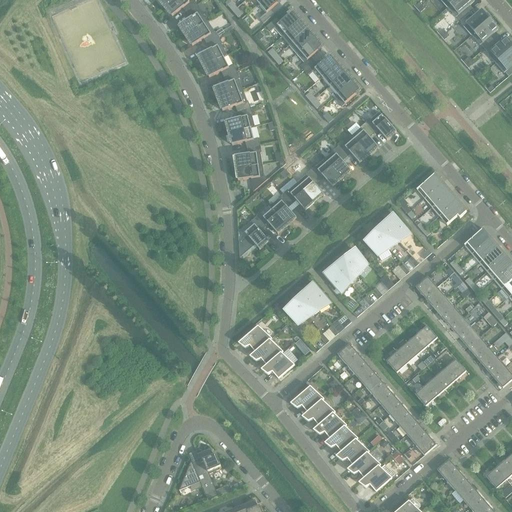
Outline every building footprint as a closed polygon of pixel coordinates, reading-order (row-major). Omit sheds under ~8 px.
[(174,0),(157,0),(165,8),(174,0)] [(186,14),(198,6),(193,0),(189,3),(186,0),(174,0),(165,8),(172,17),(172,18),(183,9),(186,14)] [(270,11),(282,0),(264,0),(259,5),(266,14),(259,20),(263,25),(274,15),(270,11)] [(440,0),(447,9),(457,0),(440,0)] [(467,8),(474,2),(471,0),(457,0),(447,9),(456,18),(457,17),(460,22),(471,13),(467,8)] [(190,19),(179,27),(186,37),(207,23),(203,16),(208,13),(201,3),(198,6),(186,14),(190,19)] [(237,9),(232,4),(228,7),(233,13),(237,9)] [(241,14),(237,9),(233,13),(237,18),(241,14)] [(472,36),(492,19),(487,14),(485,16),(481,11),(463,27),(472,36)] [(277,18),(266,27),(270,32),(274,29),(275,30),(282,38),(301,21),(293,12),(281,23),(277,18)] [(491,36),(498,30),(494,26),(496,24),(492,19),(472,36),(480,46),(481,45),(484,50),(495,41),(491,36)] [(282,38),(289,46),(308,30),(301,21),(282,38)] [(219,38),(215,32),(214,33),(207,23),(186,37),(192,47),(204,40),(207,45),(219,38)] [(308,30),(289,46),(297,55),(315,39),(308,30)] [(259,43),(264,38),(260,33),(254,38),(259,43)] [(210,51),(198,57),(204,68),(223,58),(226,56),(221,45),(222,45),(219,38),(207,45),(210,51)] [(315,39),(297,55),(303,62),(304,64),(300,67),(304,71),(315,62),(311,58),(323,48),(315,39)] [(495,64),(511,50),(511,42),(509,43),(506,39),(499,45),(495,41),(484,50),(488,54),(487,55),(495,64)] [(511,50),(495,64),(504,74),(505,73),(509,78),(511,74),(511,50)] [(278,56),(273,51),(269,54),(273,60),(278,56)] [(282,61),(278,56),(273,60),(278,65),(282,61)] [(315,62),(304,71),(308,76),(312,73),(318,80),(319,81),(322,79),(338,65),(330,56),(318,67),(315,62)] [(229,68),(223,58),(204,68),(209,78),(209,79),(221,73),(224,78),(237,73),(233,66),(229,68)] [(338,65),(322,79),(330,87),(346,74),(338,65)] [(226,84),(214,89),(218,100),(242,91),(238,80),(239,79),(237,73),(224,78),(226,84)] [(346,74),(330,87),(337,96),(353,82),(346,74)] [(337,96),(334,99),(342,107),(361,91),(353,82),(337,96)] [(262,91),(260,84),(253,87),(255,94),(262,91)] [(242,91),(218,100),(222,111),(222,112),(235,107),(237,113),(251,109),(248,102),(247,102),(242,91)] [(315,100),(311,94),(306,98),(311,103),(315,100)] [(320,105),(315,100),(311,103),(316,109),(320,105)] [(239,119),(226,122),(229,134),(251,128),(254,127),(251,116),(252,116),(251,109),(237,113),(239,119)] [(369,120),(365,124),(374,135),(378,131),(387,141),(396,133),(397,133),(391,127),(393,125),(386,117),(384,118),(382,116),(379,113),(378,113),(371,120),(370,121),(369,120)] [(333,120),(328,115),(324,118),(329,124),(333,120)] [(347,118),(342,122),(345,127),(351,123),(347,118)] [(359,130),(352,137),(354,140),(369,156),(378,149),(370,138),(374,135),(365,124),(363,126),(360,128),(361,129),(359,130)] [(254,140),(251,128),(229,134),(232,146),(245,143),(246,149),(260,146),(259,139),(254,140)] [(342,144),(338,148),(347,158),(351,154),(360,165),(360,164),(369,156),(354,140),(352,137),(347,140),(343,144),(342,144)] [(263,165),(261,153),(262,153),(260,146),(246,149),(248,155),(234,157),(236,169),(263,165)] [(333,153),(324,160),(342,180),(350,172),(351,172),(342,162),(347,158),(338,148),(333,151),(334,152),(333,153)] [(315,167),(310,171),(319,182),(323,178),(332,188),(333,188),(342,180),(324,160),(316,167),(315,168),(315,167)] [(268,180),(265,177),(264,177),(263,165),(236,169),(238,181),(238,182),(251,179),(253,193),(268,180)] [(305,177),(297,183),(314,203),(323,196),(324,196),(315,185),(319,182),(310,171),(306,175),(305,177)] [(417,191),(424,200),(442,184),(435,176),(436,175),(436,174),(417,191)] [(287,191),(283,194),(292,205),(296,201),(305,212),(305,211),(314,203),(297,183),(289,190),(288,191),(287,191)] [(424,200),(432,209),(449,193),(442,185),(444,184),(443,183),(442,184),(424,200)] [(432,209),(439,217),(457,202),(450,194),(451,192),(432,209)] [(271,206),(270,207),(273,210),(287,227),(296,219),(297,219),(288,209),(292,205),(283,194),(278,198),(279,199),(278,200),(271,206)] [(462,217),(467,213),(465,211),(466,210),(466,209),(464,210),(457,202),(459,201),(458,200),(457,202),(439,217),(447,226),(460,215),(462,217)] [(411,212),(406,206),(402,210),(407,215),(411,212)] [(260,214),(256,218),(265,229),(269,225),(278,235),(287,227),(273,210),(263,218),(260,214)] [(415,217),(411,212),(407,215),(412,220),(415,217)] [(409,236),(394,216),(383,225),(399,243),(400,243),(399,242),(409,236)] [(243,239),(239,243),(239,259),(240,259),(255,246),(260,251),(260,250),(269,243),(260,232),(265,229),(256,218),(251,222),(254,226),(245,234),(247,236),(243,239)] [(426,229),(421,224),(417,227),(422,232),(426,229)] [(399,243),(383,225),(384,226),(375,233),(390,250),(389,249),(399,243)] [(430,234),(426,229),(422,232),(427,237),(430,234)] [(464,246),(472,255),(489,240),(483,232),(484,231),(484,230),(464,246)] [(390,250),(375,233),(374,234),(375,235),(366,243),(378,257),(390,250)] [(472,255),(479,264),(497,248),(490,240),(492,239),(491,239),(489,240),(472,255)] [(487,273),(506,256),(504,257),(497,249),(499,248),(498,247),(479,264),(487,273)] [(425,260),(432,254),(428,250),(421,256),(425,260)] [(368,266),(355,251),(346,260),(345,259),(359,276),(368,266)] [(494,281),(511,266),(511,265),(511,266),(505,258),(506,256),(487,273),(494,281)] [(419,265),(412,258),(409,261),(415,268),(419,265)] [(359,276),(345,259),(336,267),(336,266),(335,266),(351,285),(358,276),(359,277),(359,276)] [(458,267),(454,262),(450,265),(455,270),(458,267)] [(351,285),(335,266),(324,276),(342,294),(350,285),(351,285)] [(409,273),(403,266),(400,268),(406,276),(409,273)] [(502,290),(511,281),(511,266),(494,281),(502,290)] [(463,273),(458,267),(455,270),(459,276),(463,273)] [(386,276),(380,281),(389,291),(394,286),(386,276)] [(424,298),(436,288),(428,278),(416,288),(424,298)] [(473,284),(469,279),(465,282),(470,288),(473,284)] [(511,281),(502,290),(509,299),(511,296),(511,281)] [(329,305),(314,284),(303,294),(319,312),(320,312),(319,311),(329,305)] [(478,290),(473,284),(470,288),(474,293),(478,290)] [(433,309),(445,298),(436,288),(424,298),(433,309)] [(382,297),(376,289),(373,292),(379,299),(382,297)] [(464,299),(469,295),(466,291),(461,295),(464,299)] [(319,312),(303,294),(303,295),(295,302),(309,319),(310,319),(309,318),(319,312)] [(488,302),(484,296),(480,300),(485,305),(488,302)] [(373,304),(367,297),(364,300),(370,307),(373,304)] [(442,319),(454,308),(445,298),(433,309),(442,319)] [(357,318),(370,307),(364,300),(359,303),(362,307),(361,308),(354,315),(357,318)] [(309,319),(295,302),(294,303),(295,304),(286,312),(298,326),(309,319)] [(493,307),(488,302),(485,305),(489,310),(493,307)] [(451,329),(462,318),(454,308),(442,319),(451,329)] [(503,319),(499,314),(495,317),(499,322),(503,319)] [(497,324),(491,317),(486,321),(492,328),(497,324)] [(459,339),(471,328),(462,318),(451,329),(459,339)] [(344,329),(352,323),(348,319),(341,325),(344,329)] [(508,324),(503,319),(499,322),(504,327),(508,324)] [(255,353),(272,339),(259,327),(239,345),(245,349),(250,347),(255,353)] [(338,334),(332,327),(329,330),(335,337),(338,334)] [(437,339),(427,327),(417,336),(427,348),(437,339)] [(468,349),(480,339),(471,328),(459,339),(468,349)] [(329,342),(323,335),(320,338),(326,345),(329,342)] [(427,348),(417,336),(407,345),(417,357),(427,348)] [(267,366),(283,352),(271,341),(272,339),(255,353),(250,358),(256,362),(261,360),(267,366)] [(477,359),(489,349),(480,339),(468,349),(477,359)] [(346,366),(358,355),(350,345),(338,356),(346,366)] [(417,357),(407,345),(397,353),(407,365),(417,357)] [(485,369),(497,359),(489,349),(477,359),(485,369)] [(279,380),(295,366),(282,354),(284,353),(283,352),(267,366),(261,371),(268,375),(273,373),(279,380)] [(407,365),(397,353),(386,362),(397,374),(407,365)] [(355,376),(367,366),(358,355),(346,366),(355,376)] [(494,379),(506,369),(497,359),(485,369),(494,379)] [(466,372),(456,361),(446,369),(456,381),(466,372)] [(364,386),(376,376),(367,366),(355,376),(364,386)] [(456,381),(446,369),(436,378),(446,390),(456,381)] [(503,389),(511,381),(511,375),(506,369),(494,379),(503,389)] [(372,396),(384,386),(376,376),(364,386),(372,396)] [(446,390),(436,378),(425,387),(436,399),(446,390)] [(339,385),(334,380),(329,385),(333,390),(339,385)] [(381,406),(393,396),(384,386),(372,396),(381,406)] [(436,399),(425,387),(415,396),(426,408),(436,399)] [(302,418),(324,400),(310,388),(291,405),(297,409),(302,407),(307,413),(302,418)] [(390,416),(402,406),(393,396),(381,406),(390,416)] [(313,431),(335,413),(322,401),(324,400),(302,418),(308,422),(313,420),(319,427),(313,431)] [(399,426),(411,416),(402,406),(390,416),(399,426)] [(355,419),(361,414),(357,409),(351,414),(355,419)] [(325,445),(347,426),(334,415),(335,413),(313,431),(320,436),(325,433),(330,440),(325,444),(325,445)] [(359,425),(367,419),(362,413),(361,414),(355,419),(359,425)] [(407,436),(419,426),(411,416),(399,426),(407,436)] [(441,428),(447,423),(443,419),(437,424),(441,428)] [(336,458),(358,439),(345,428),(347,426),(325,445),(331,449),(336,447),(342,453),(336,458)] [(416,446),(428,436),(419,426),(407,436),(416,446)] [(400,441),(392,431),(386,435),(395,446),(400,441)] [(425,457),(437,446),(428,436),(416,446),(425,457)] [(348,471),(369,452),(356,441),(358,439),(336,458),(343,462),(347,460),(353,466),(347,471),(348,471)] [(384,441),(380,444),(384,449),(388,445),(384,441)] [(221,467),(217,457),(216,455),(214,456),(211,450),(198,455),(200,461),(201,464),(204,462),(210,475),(220,471),(219,468),(221,467)] [(359,484),(381,466),(368,454),(369,452),(348,471),(354,475),(359,473),(364,479),(359,484)] [(404,462),(397,453),(392,458),(400,466),(404,462)] [(511,476),(511,466),(506,460),(496,469),(507,481),(511,476)] [(216,491),(211,478),(210,475),(204,462),(201,464),(200,461),(192,464),(191,461),(179,492),(200,483),(205,496),(207,501),(219,497),(216,491)] [(446,481),(458,471),(449,461),(437,471),(446,481)] [(376,493),(392,479),(395,475),(385,466),(381,469),(379,467),(381,466),(359,484),(365,488),(370,486),(376,493)] [(507,481),(496,469),(486,478),(496,490),(507,481)] [(455,491),(467,481),(458,471),(446,481),(455,491)] [(463,501),(475,491),(467,481),(455,491),(463,501)] [(511,494),(511,487),(510,485),(500,493),(506,500),(511,494)] [(230,492),(227,486),(216,491),(219,497),(230,492)] [(472,511),(484,501),(475,491),(463,501),(472,511)] [(419,511),(418,510),(420,508),(420,505),(414,500),(412,500),(409,503),(409,502),(397,511),(419,511)] [(262,511),(261,509),(260,507),(258,507),(255,501),(245,505),(247,511),(262,511)] [(472,511),(491,511),(493,511),(484,501),(472,511)]
